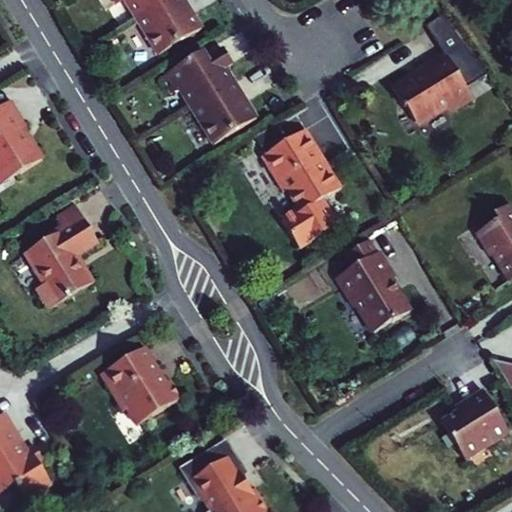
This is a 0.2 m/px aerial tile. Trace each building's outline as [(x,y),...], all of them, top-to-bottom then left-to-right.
[(108,0),(124,26),(165,0),(108,0)] [(187,0),(165,0),(124,26),(148,63),(204,27),(187,0)] [(180,116),(237,79),(214,45),(158,81),(180,116)] [(472,100),(446,56),(384,94),(397,116),(403,113),(413,129),(444,110),(448,115),(472,100)] [(237,79),(180,116),(203,150),(259,114),(237,79)] [(24,121),(13,102),(0,109),(0,175),(3,180),(38,159),(26,139),(23,141),(14,127),(24,121)] [(272,141),(258,150),(280,188),(285,185),(298,208),(311,200),(340,183),(328,163),(321,167),(300,132),(276,147),(272,141)] [(485,255),(492,267),(506,259),(511,267),(511,211),(511,212),(494,183),(476,194),(481,203),(461,215),(475,238),(477,236),(488,254),(485,255)] [(326,224),(311,200),(298,208),(284,217),(298,241),(326,224)] [(52,247),(24,264),(37,286),(26,293),(43,320),(106,282),(88,253),(103,244),(91,224),(73,231),(50,244),(52,247)] [(333,275),(339,285),(333,288),(343,307),(353,311),(366,334),(404,312),(386,280),(389,278),(374,252),(333,275)] [(126,367),(100,383),(120,416),(115,419),(126,438),(156,419),(153,415),(166,407),(151,382),(174,368),(159,343),(124,363),(126,367)] [(508,441),(482,399),(457,415),(459,419),(441,430),(464,468),(508,441)] [(0,417),(0,491),(15,483),(21,495),(44,482),(35,467),(40,464),(31,449),(18,456),(10,442),(15,439),(2,416),(0,417)] [(244,476),(224,443),(200,458),(204,464),(183,478),(197,501),(201,498),(209,511),(207,511),(266,511),(253,491),(249,494),(240,479),(244,476)]
